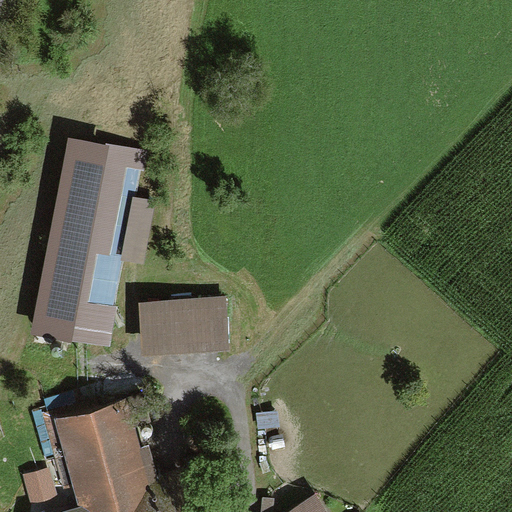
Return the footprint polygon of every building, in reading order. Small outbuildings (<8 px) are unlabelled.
[(143,150),(72,137),(36,324),(107,338),(143,150)] [(222,296),(144,300),(146,345),(225,341),(222,296)] [(124,398),(61,415),(85,504),(55,511),(191,511),(181,472),(146,481),(124,398)] [(24,468),(32,497),(54,491),(46,462),(24,468)] [(323,511),(313,495),(287,511),(323,511)]
